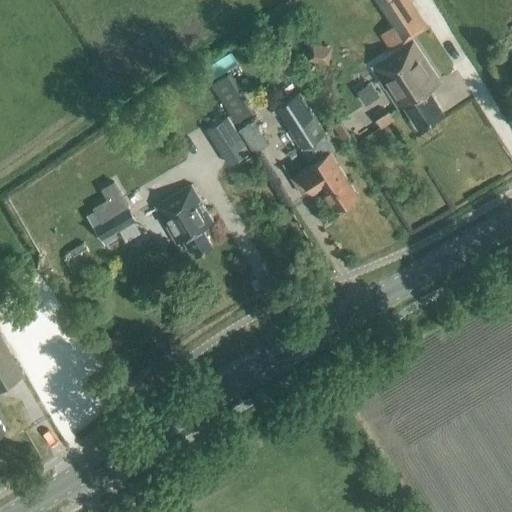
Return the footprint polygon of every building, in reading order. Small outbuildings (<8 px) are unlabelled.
[(376,0),(403,40),(423,27),(404,0),(376,0)] [(332,51),(347,54),(350,38),(335,35),(332,51)] [(418,126),(442,111),(428,89),(440,81),(412,39),(371,66),(399,107),(403,104),(418,126)] [(198,73),(183,83),(189,93),(204,82),(198,73)] [(303,145),(313,161),(309,164),(309,165),(300,170),(313,190),(321,185),(335,207),(357,194),(339,165),(338,166),(329,152),(319,135),(325,132),(299,91),(276,106),(301,146),(303,145)] [(351,116),(360,129),(371,121),(362,108),(351,116)] [(388,111),(376,119),(381,128),(394,120),(388,111)] [(215,143),(228,165),(250,152),(236,129),(215,143)] [(97,213),(89,218),(102,240),(137,220),(113,180),(101,187),(107,198),(93,206),(97,213)] [(201,227),(213,221),(192,184),(154,206),(176,242),(182,239),(189,251),(193,249),(196,254),(212,245),(201,227)] [(82,242),(59,256),(70,273),(81,266),(74,255),(85,247),(82,242)] [(0,389),(25,375),(0,332),(0,389)]
